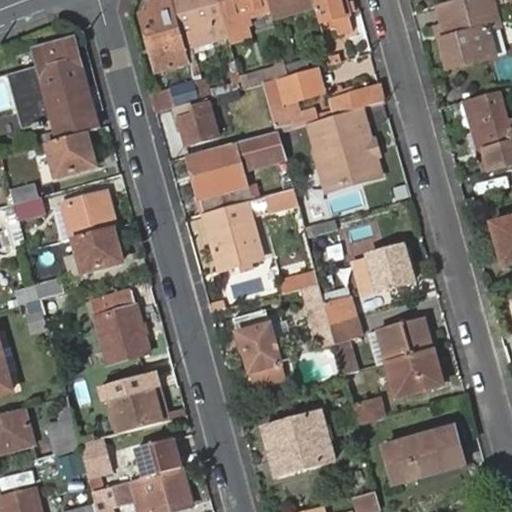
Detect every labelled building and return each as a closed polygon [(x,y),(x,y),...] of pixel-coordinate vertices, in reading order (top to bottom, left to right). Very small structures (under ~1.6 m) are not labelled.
[(189,63),(171,0),(165,0),(149,5),(151,14),(142,16),(158,71),(189,63)] [(217,0),(171,0),(189,63),(196,61),(192,47),(218,39),(214,27),(225,24),(217,0)] [(217,0),(225,24),(271,12),(267,0),(217,0)] [(267,0),(271,12),(273,18),(316,7),(313,0),(267,0)] [(313,0),(316,7),(320,24),(350,16),(345,0),(313,0)] [(493,4),(491,0),(469,0),(438,8),(447,43),(441,45),(449,71),(495,59),(488,33),(500,30),(493,4)] [(500,30),(488,33),(495,59),(507,56),(500,30)] [(98,132),(78,60),(41,69),(61,141),(74,138),(98,132)] [(306,61),(286,67),(289,78),(299,75),(309,73),(306,61)] [(286,67),(263,73),(267,84),(280,81),(289,78),(286,67)] [(322,69),(309,73),(299,75),(305,96),(327,90),(322,69)] [(263,73),(240,79),(243,91),(264,85),(267,84),(263,73)] [(206,81),(195,83),(200,103),(208,100),(212,99),(206,81)] [(267,84),(264,85),(276,128),(292,123),(280,81),(267,84)] [(151,96),(156,114),(178,108),(190,105),(200,103),(195,83),(173,90),(151,96)] [(385,105),(381,90),(333,103),(338,119),(339,118),(365,111),(385,105)] [(511,123),(504,125),(495,96),(470,103),(478,133),(471,135),(477,155),(483,153),(489,173),(511,166),(511,123)] [(200,103),(190,105),(193,116),(181,120),(188,147),(218,138),(208,100),(200,103)] [(470,103),(464,105),(471,135),(478,133),(470,103)] [(339,118),(338,119),(317,125),(312,126),(321,155),(319,155),(319,156),(323,174),(331,172),(336,192),(383,179),(378,160),(377,156),(375,157),(374,158),(372,149),(374,148),(375,148),(374,145),(365,111),(339,118)] [(280,140),(278,134),(193,157),(208,215),(246,205),(252,203),(243,171),(285,159),(280,140)] [(74,138),(61,141),(57,142),(47,144),(55,178),(83,171),(74,138)] [(377,144),(374,145),(375,148),(374,148),(372,149),(374,158),(375,157),(377,156),(378,160),(381,159),(377,144)] [(482,175),(489,173),(483,153),(477,155),(482,175)] [(331,172),(323,174),(330,194),(336,192),(331,172)] [(270,216),(299,208),(294,191),(265,200),(270,216)] [(40,198),(16,205),(20,219),(44,213),(40,198)] [(62,212),(71,244),(74,243),(115,232),(117,231),(109,199),(62,212)] [(246,205),(208,215),(223,273),(242,267),(251,265),(262,261),(246,205)] [(511,220),(489,226),(501,269),(511,265),(511,220)] [(124,266),(115,232),(74,243),(78,260),(69,262),(74,279),(85,275),(86,277),(124,266)] [(405,249),(370,259),(376,282),(376,283),(378,293),(414,283),(405,249)] [(7,267),(11,281),(25,277),(18,252),(10,254),(12,265),(7,267)] [(376,282),(370,259),(359,262),(365,286),(376,283),(376,282)] [(251,265),(242,267),(244,274),(253,271),(251,265)] [(38,289),(42,302),(68,295),(64,281),(38,289)] [(93,302),(109,366),(150,354),(134,292),(93,302)] [(326,305),(332,327),(358,321),(352,298),(326,305)] [(316,331),(332,327),(326,305),(311,309),(316,331)] [(281,365),(266,313),(235,320),(245,354),(255,393),(286,385),(281,365)] [(52,321),(57,337),(68,334),(63,319),(52,321)] [(380,333),(389,364),(427,353),(423,340),(429,338),(425,320),(380,333)] [(332,327),(346,377),(358,373),(350,344),(363,340),(358,321),(332,327)] [(427,353),(433,352),(429,338),(423,340),(427,353)] [(0,394),(14,390),(0,342),(0,394)] [(443,386),(433,352),(427,353),(389,364),(398,399),(443,386)] [(360,427),(386,419),(381,399),(369,402),(360,372),(358,373),(346,377),(349,387),(360,427)] [(162,391),(158,374),(117,385),(123,403),(112,406),(120,436),(164,424),(155,393),(162,391)] [(117,385),(107,388),(112,406),(123,403),(117,385)] [(171,422),(162,391),(155,393),(164,424),(171,422)] [(0,453),(35,445),(25,410),(0,416),(0,453)] [(325,414),(277,427),(282,447),(272,451),(280,478),(338,461),(325,414)] [(48,427),(56,456),(82,450),(81,447),(74,420),(48,427)] [(282,447),(277,427),(266,430),(272,451),(282,447)] [(387,450),(398,486),(466,467),(455,431),(387,450)] [(102,441),(85,445),(94,477),(108,473),(106,464),(112,462),(106,440),(102,441)] [(182,470),(175,440),(137,450),(145,481),(182,470)] [(115,471),(112,462),(106,464),(108,473),(115,471)] [(79,486),(80,473),(31,469),(30,482),(79,486)] [(168,511),(193,505),(184,470),(182,470),(145,481),(121,487),(126,503),(137,500),(141,511),(148,511),(150,511),(168,511)] [(0,493),(22,487),(19,475),(0,479),(0,493)] [(41,511),(35,488),(0,497),(0,504),(2,511),(41,511)] [(111,511),(106,491),(94,494),(98,511),(111,511)] [(372,511),(383,509),(379,493),(357,499),(360,511),(372,511)]
